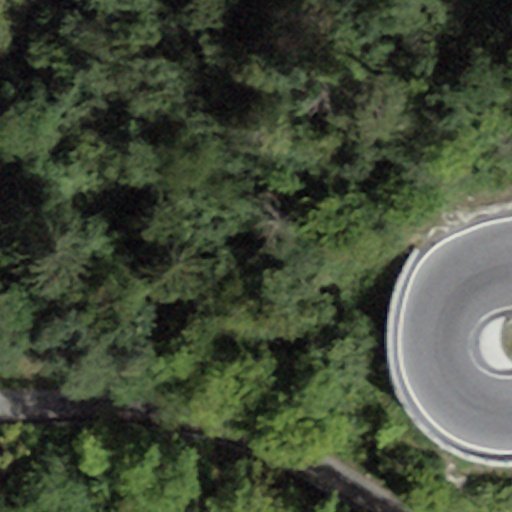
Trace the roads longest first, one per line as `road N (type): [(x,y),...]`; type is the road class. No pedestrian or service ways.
road 1 (track): [(0,407),(128,405),(243,433),(404,511)]
road 2 (residential): [(511,422),(473,413),(447,387),(438,349),(442,304),(467,267),(511,250)]
